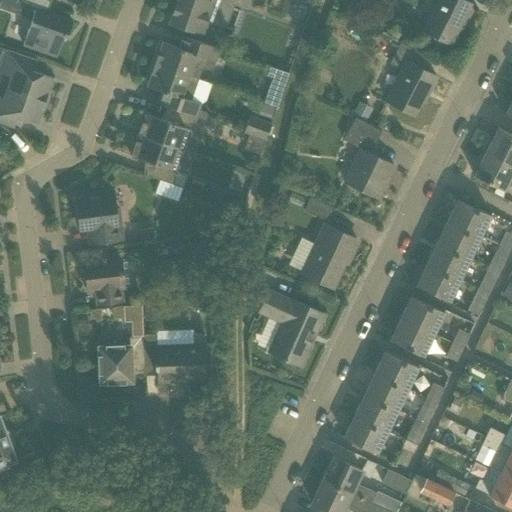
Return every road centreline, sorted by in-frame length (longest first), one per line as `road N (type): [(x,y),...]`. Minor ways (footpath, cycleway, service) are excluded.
road 1 (residential): [(221,511),(185,459),(90,429),(65,411),(48,376),(26,185),(68,158),(92,126),(137,0)]
road 2 (residential): [(255,511),(430,176),(510,0)]
road 3 (track): [(237,511),(240,360),(261,192),(325,0)]
